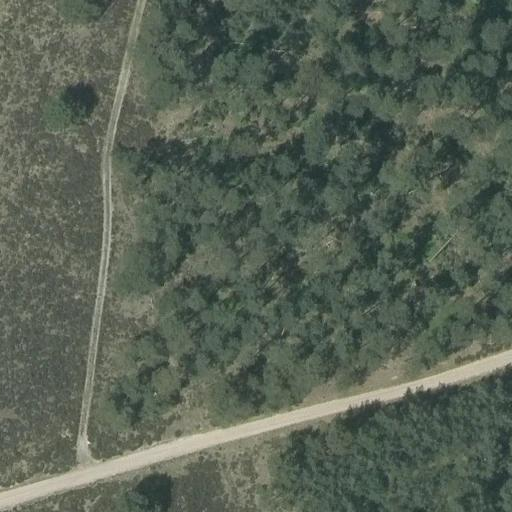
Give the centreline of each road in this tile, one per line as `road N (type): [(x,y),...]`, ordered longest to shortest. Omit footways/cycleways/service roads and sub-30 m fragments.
road 1 (track): [(141,0),(120,83),(80,480)]
road 2 (track): [(511,352),(80,480)]
